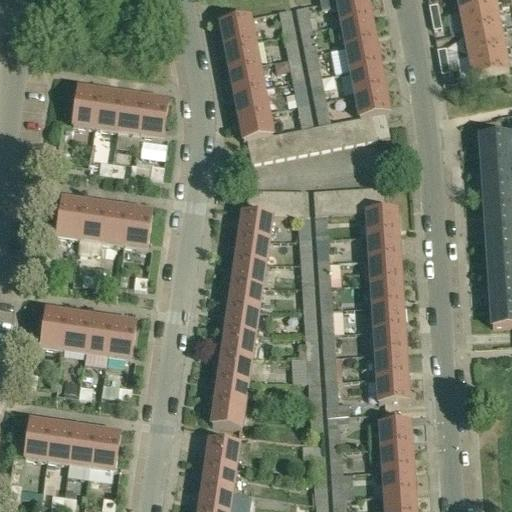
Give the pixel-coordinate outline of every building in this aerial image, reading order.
[(342,31),(371,25),(367,1),(355,4),(354,0),(317,0),(318,0),(321,17),(339,14),(342,31)] [(496,11),(493,0),(455,0),(459,18),(496,11)] [(437,8),(429,10),(431,21),(439,20),(437,8)] [(500,33),(497,19),(502,18),(501,10),(496,11),(459,18),(464,40),(500,33)] [(301,38),(312,36),(307,12),(296,14),(301,38)] [(283,41),(295,39),(291,15),(279,17),(283,41)] [(431,21),(434,33),(442,32),(439,20),(431,21)] [(255,48),(250,22),(221,28),(226,53),(255,48)] [(375,49),(371,25),(342,31),(346,54),(375,49)] [(504,55),(501,40),(506,39),(505,32),(500,33),(464,40),(468,62),(504,55)] [(312,36),(301,38),(305,61),(317,59),(312,36)] [(295,39),(283,41),(288,65),(300,62),(295,39)] [(259,71),(255,48),(226,53),(230,76),(259,71)] [(380,72),(375,49),(346,54),(351,77),(380,72)] [(445,52),(437,54),(439,66),(447,64),(445,52)] [(508,78),(505,62),(511,61),(509,54),(504,55),(468,62),(472,85),(508,78)] [(317,59),(305,61),(310,85),(321,83),(321,81),(337,78),(336,73),(327,74),(326,71),(323,71),(322,70),(319,70),(317,59)] [(300,62),(288,65),(292,88),(304,86),(300,62)] [(439,66),(442,78),(449,76),(447,64),(439,66)] [(263,94),(259,71),(230,76),(234,100),(263,94)] [(384,95),(380,72),(351,77),(355,101),(384,95)] [(321,83),(310,85),(314,108),(326,106),(321,83)] [(304,86),(292,88),(297,111),(309,109),(304,86)] [(97,133),(102,96),(88,94),(88,89),(80,87),(74,130),(97,133)] [(119,136),(124,99),(110,97),(111,92),(103,91),(102,96),(97,133),(119,136)] [(141,139),(147,102),(132,100),(133,95),(125,94),(124,99),(119,136),(141,139)] [(268,117),(263,94),(234,100),(239,123),(268,117)] [(389,120),(384,95),(355,101),(359,124),(359,125),(363,124),(374,122),(386,120),(389,120)] [(165,135),(169,106),(153,103),(154,98),(147,97),(147,102),(141,139),(164,142),(165,140),(165,135)] [(328,130),(330,130),(326,106),(314,108),(319,132),(328,130)] [(313,133),(309,109),(297,111),(301,135),(305,135),(313,133)] [(272,141),(268,117),(239,123),(243,146),(247,145),(247,146),(258,143),(270,141),(272,141)] [(387,127),(386,120),(374,122),(379,145),(390,143),(388,133),(387,127)] [(379,145),(374,122),(363,124),(367,148),(379,145)] [(367,148),(363,124),(359,125),(359,124),(351,126),(356,150),(367,148)] [(356,150),(351,126),(339,128),(344,152),(356,150)] [(344,152),(339,128),(330,130),(328,130),(332,154),(344,152)] [(332,154),(328,130),(319,132),(316,133),(321,156),(332,154)] [(321,156),(316,133),(313,133),(305,135),(309,158),(321,156)] [(305,135),(301,135),(293,137),(298,161),(309,158),(305,135)] [(298,161),(293,137),(282,139),(286,163),(298,161)] [(286,163),(282,139),(272,141),(270,141),(274,165),(286,163)] [(511,163),(510,139),(480,141),(482,165),(511,163)] [(274,165),(270,141),(258,143),(263,167),(274,165)] [(263,167),(258,143),(247,146),(251,169),(263,167)] [(70,159),(58,157),(56,168),(56,169),(68,171),(70,159)] [(511,187),(511,172),(511,163),(482,165),(483,189),(511,187)] [(112,181),(113,176),(114,170),(102,168),(100,177),(100,180),(112,181)] [(123,181),(124,178),(125,171),(114,170),(113,176),(112,181),(123,183),(123,181)] [(164,173),(152,171),(150,182),(162,184),(164,173)] [(511,210),(511,187),(483,189),(485,213),(511,210)] [(386,219),(384,194),(373,195),(374,220),(386,219)] [(362,220),(361,195),(349,196),(350,221),(362,220)] [(374,220),(373,195),(361,195),(362,220),(367,220),(374,220)] [(260,219),(261,196),(249,196),(248,218),(260,219)] [(272,221),(272,197),(268,197),(261,196),(260,219),(272,221)] [(339,222),(337,196),(326,197),(327,223),(339,222)] [(350,221),(349,196),(337,196),(339,222),(350,221)] [(284,221),(284,197),(272,197),(272,221),(284,221)] [(295,221),(296,197),(284,197),(284,221),(295,221)] [(309,224),(308,198),(296,197),(295,221),(297,221),(297,224),(309,224)] [(327,223),(326,197),(314,198),(315,223),(327,223)] [(80,244),(86,207),(72,205),(72,200),(64,199),(58,241),(80,244)] [(103,247),(108,211),(94,209),(95,203),(87,202),(86,207),(80,244),(103,247)] [(125,251),(130,214),(116,212),(117,206),(109,205),(108,211),(103,247),(125,251)] [(149,245),(153,217),(137,215),(138,209),(131,209),(130,214),(125,251),(148,254),(149,250),(149,245)] [(511,234),(511,210),(485,213),(487,236),(511,234)] [(260,219),(248,218),(244,217),(240,241),(269,245),(272,221),(260,219)] [(386,219),(374,220),(367,220),(368,242),(398,240),(396,218),(386,219)] [(315,223),(316,247),(328,246),(327,223),(315,223)] [(299,248),(310,248),(309,224),(297,224),(299,248)] [(511,258),(511,234),(487,236),(488,260),(511,258)] [(399,264),(398,240),(368,242),(369,266),(399,264)] [(265,269),(269,245),(240,241),(237,265),(265,269)] [(316,247),(318,270),(330,270),(328,246),(316,247)] [(300,272),(312,271),(310,248),(299,248),(300,272)] [(511,282),(511,258),(488,260),(490,284),(511,282)] [(401,287),(399,264),(369,266),(371,289),(401,287)] [(262,292),(265,269),(237,265),(233,288),(262,292)] [(344,268),(334,268),(335,292),(345,291),(344,268)] [(53,271),(41,270),(40,281),(40,282),(51,283),(53,271)] [(318,270),(319,294),(331,293),(330,270),(318,270)] [(302,295),(313,295),(312,271),(300,272),(302,295)] [(99,273),(98,282),(108,283),(109,274),(99,273)] [(96,293),(97,288),(98,282),(84,280),(83,291),(96,293)] [(106,295),(107,289),(108,283),(98,282),(97,288),(96,293),(106,295)] [(148,283),(136,282),(134,293),(146,295),(148,283)] [(511,306),(511,282),(490,284),(491,307),(511,306)] [(402,311),(401,287),(371,289),(372,313),(402,311)] [(258,316),(262,292),(233,288),(230,312),(258,316)] [(319,294),(321,317),(333,316),(331,293),(319,294)] [(304,319),(315,318),(313,295),(302,295),(304,319)] [(511,330),(511,306),(491,307),(493,331),(511,330)] [(64,356),(69,318),(55,316),(56,311),(48,310),(42,352),(64,356)] [(404,335),(402,311),(372,313),(374,337),(404,335)] [(255,339),(258,316),(230,312),(226,335),(255,339)] [(86,359),(92,322),(78,320),(79,315),(70,313),(69,318),(64,356),(86,359)] [(109,362),(114,325),(100,323),(101,318),(92,316),(92,322),(86,359),(109,362)] [(321,317),(322,340),(334,339),(333,316),(321,317)] [(348,339),(347,316),(338,316),(339,339),(348,339)] [(305,342),(316,341),(315,318),(304,319),(305,342)] [(133,360),(137,328),(121,326),(122,321),(115,320),(114,325),(109,362),(132,365),(133,360)] [(251,363),(255,339),(226,335),(223,359),(251,363)] [(405,358),(404,335),(374,337),(376,360),(405,358)] [(322,340),(324,363),(335,363),(334,339),(322,340)] [(307,365),(318,365),(316,341),(305,342),(307,365)] [(407,382),(405,358),(376,360),(377,384),(407,382)] [(248,387),(251,363),(223,359),(219,382),(248,387)] [(324,363),(325,386),(337,386),(335,363),(324,363)] [(365,367),(344,363),(343,371),(364,374),(365,367)] [(308,389),(319,388),(318,365),(307,365),(308,389)] [(37,380),(26,379),(24,391),(36,392),(37,380)] [(244,410),(248,387),(219,382),(216,406),(244,410)] [(408,406),(407,382),(377,384),(379,408),(408,406)] [(325,386),(327,422),(339,421),(350,421),(349,409),(338,410),(337,386),(325,386)] [(65,387),(64,397),(75,399),(77,389),(65,387)] [(310,412),(321,411),(319,388),(308,389),(310,412)] [(91,405),(92,400),(93,394),(81,392),(79,404),(91,405)] [(132,394),(120,393),(118,404),(130,406),(132,394)] [(241,434),(244,410),(216,406),(212,430),(241,434)] [(321,411),(310,412),(311,436),(323,435),(321,411)] [(511,417),(506,417),(502,447),(511,448),(511,417)] [(48,466),(54,429),(40,427),(40,422),(32,421),(26,463),(48,466)] [(327,422),(330,457),(341,456),(339,421),(327,422)] [(71,470),(76,433),(62,431),(63,426),(54,424),(54,429),(48,466),(71,470)] [(93,473),(98,436),(84,434),(85,429),(77,427),(76,433),(71,470),(93,473)] [(411,452),(410,428),(380,430),(382,454),(411,452)] [(117,469),(121,439),(105,437),(106,432),(99,431),(98,436),(93,473),(116,476),(116,474),(117,469)] [(235,473),(239,449),(210,445),(206,469),(235,473)] [(413,476),(411,452),(382,454),(383,478),(413,476)] [(330,457),(331,481),(343,480),(341,456),(330,457)] [(314,486),(326,485),(324,462),(313,462),(314,486)] [(232,497),(235,473),(206,469),(203,493),(232,497)] [(414,499),(413,476),(383,478),(385,501),(414,499)] [(331,481),(333,504),(344,503),(343,480),(331,481)] [(327,509),(326,485),(314,486),(316,510),(327,509)] [(21,491),(9,490),(8,502),(20,503),(21,491)] [(229,511),(232,497),(203,493),(199,511),(229,511)] [(67,496),(66,503),(76,504),(77,497),(67,496)] [(415,511),(414,499),(385,501),(385,511),(415,511)] [(64,511),(65,510),(66,503),(53,501),(51,511),(64,511)] [(75,511),(76,504),(66,503),(65,510),(64,511),(75,511)] [(333,504),(333,511),(344,511),(344,503),(333,504)]
